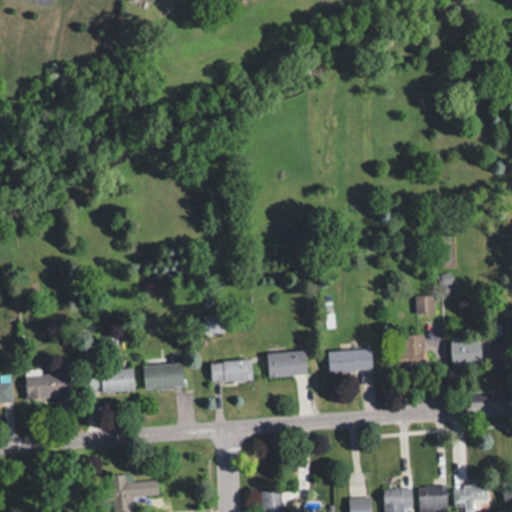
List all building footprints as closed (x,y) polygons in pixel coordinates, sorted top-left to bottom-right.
[(432,312),(432,295),(413,295),(413,312),(432,312)] [(221,314),(201,314),(201,333),(221,333),(221,314)] [(421,334),(399,334),(399,367),(421,367),(421,334)] [(448,363),(478,363),(478,340),(448,340),(448,363)] [(370,370),(369,348),(326,349),(327,371),(370,370)] [(265,352),(267,376),(305,373),(303,349),(265,352)] [(249,359),(208,361),(209,381),(250,379),(249,359)] [(180,362),(141,364),(142,388),(181,386),(180,362)] [(85,370),(86,392),(132,390),(131,367),(85,370)] [(24,374),(24,397),(71,395),(70,372),(24,374)] [(0,402),(10,402),(10,381),(0,381),(0,402)] [(110,511),(131,511),(131,497),(157,496),(157,479),(123,480),(123,474),(107,474),(108,511),(110,511)] [(511,480),(500,481),(501,501),(511,500),(511,480)] [(445,511),(445,484),(416,484),(416,511),(445,511)] [(451,484),(451,506),(462,505),(462,511),(464,511),(473,511),(472,501),(486,501),(486,484),(451,484)] [(382,511),(410,511),(410,486),(382,486),(382,511)] [(258,511),(279,511),(279,489),(259,489),(258,511)] [(369,511),(370,495),(347,495),(346,511),(369,511)]
